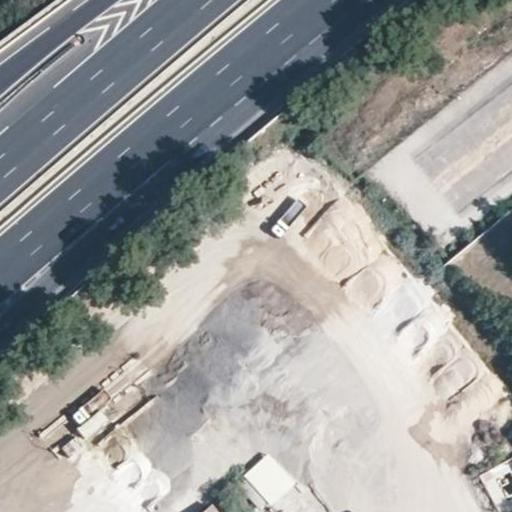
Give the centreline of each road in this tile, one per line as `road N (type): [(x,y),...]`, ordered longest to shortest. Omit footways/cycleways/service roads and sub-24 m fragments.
road 1 (motorway): [(10,253),(317,0)]
road 2 (motorway): [(206,0),(0,178)]
road 3 (motorway): [(104,0),(0,81)]
